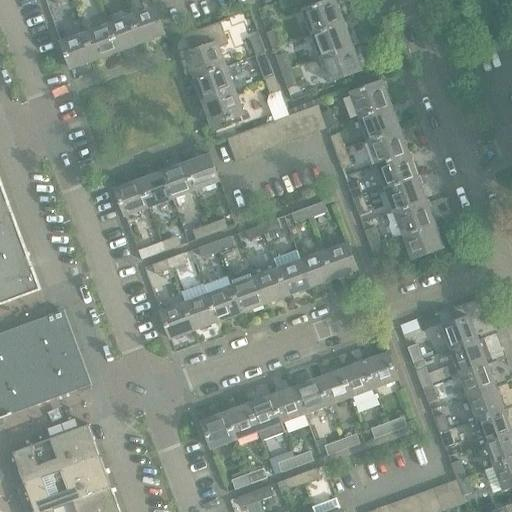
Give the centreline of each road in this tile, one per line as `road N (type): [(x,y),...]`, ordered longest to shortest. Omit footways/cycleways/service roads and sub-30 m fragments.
road 1 (residential): [(148,392),(1,0)]
road 2 (residential): [(148,392),(505,266)]
road 3 (residential): [(505,266),(407,0)]
road 4 (residential): [(192,511),(148,392)]
